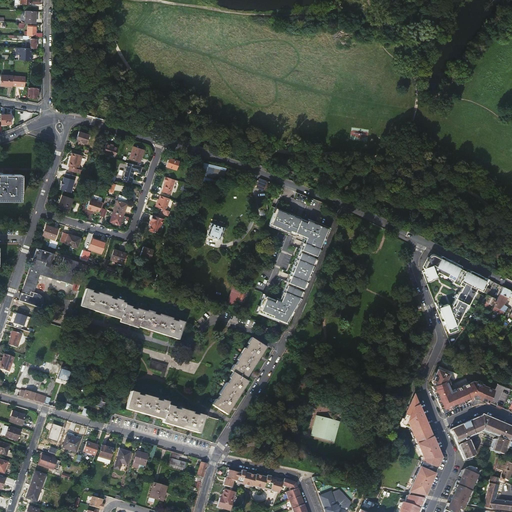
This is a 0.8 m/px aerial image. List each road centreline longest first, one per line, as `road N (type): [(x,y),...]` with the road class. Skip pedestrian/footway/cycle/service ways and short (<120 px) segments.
road 1 (track): [(511,227),(462,188),(418,169),(270,150),(160,96),(117,49),(99,0)]
road 2 (secondary): [(162,142),(423,241)]
road 3 (residential): [(69,322),(87,318),(172,347),(217,320),(280,349)]
road 4 (residential): [(437,423),(422,388),(439,341),(414,265),(423,241)]
road 5 (residential): [(162,142),(129,233),(37,212)]
road 6 (residential): [(45,409),(215,457)]
road 7 (residential): [(280,349),(215,457)]
road 8 (residential): [(215,457),(294,474),(312,511)]
